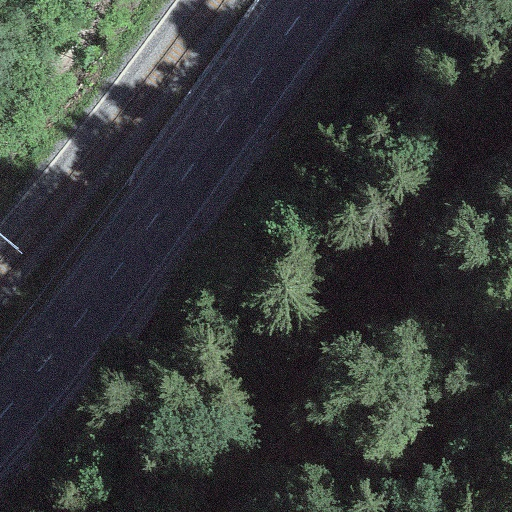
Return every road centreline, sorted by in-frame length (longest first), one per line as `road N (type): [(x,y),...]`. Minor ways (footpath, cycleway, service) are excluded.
road 1 (secondary): [(0,415),(77,324),(313,0)]
road 2 (track): [(511,140),(241,511)]
